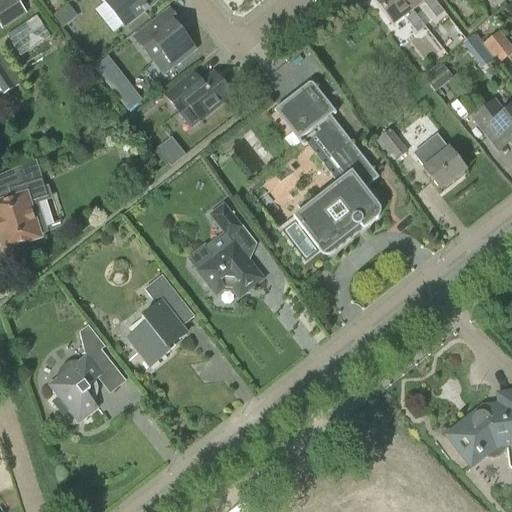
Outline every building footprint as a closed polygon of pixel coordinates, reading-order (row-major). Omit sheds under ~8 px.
[(0,28),(1,30),(25,15),(15,0),(3,0),(0,2),(0,28)] [(155,6),(150,0),(95,0),(122,32),(155,6)] [(416,34),(422,30),(398,0),(368,0),(370,2),(369,2),(392,31),(405,20),(416,34)] [(398,0),(422,30),(424,28),(413,14),(424,6),(435,19),(443,13),(432,0),(431,0),(430,1),(429,0),(398,0)] [(61,30),(77,18),(67,6),(52,18),(61,30)] [(20,56),(47,38),(35,19),(7,38),(20,56)] [(187,46),(188,39),(181,39),(172,28),(158,39),(150,30),(133,44),(153,68),(163,60),(172,73),(194,55),(187,46)] [(497,66),(511,54),(511,50),(498,33),(481,46),(497,66)] [(460,44),(468,54),(480,45),(472,35),(460,44)] [(106,83),(119,73),(107,57),(94,67),(106,83)] [(0,61),(0,106),(1,106),(0,104),(0,99),(12,92),(13,94),(20,90),(2,60),(0,61)] [(452,80),(442,68),(424,82),(434,94),(452,80)] [(169,99),(165,102),(179,120),(190,134),(199,126),(231,101),(213,79),(200,89),(197,84),(193,79),(169,99)] [(140,100),(127,84),(115,94),(127,109),(140,100)] [(335,119),(312,91),(312,90),(311,90),(310,89),(309,89),(308,89),(307,89),(306,90),(273,116),(274,118),(277,115),(295,137),(291,140),(301,152),(305,149),(303,147),(312,140),(345,182),(294,222),(299,229),(298,230),(302,235),(303,234),(322,258),(348,237),(346,234),(352,230),(353,230),(354,231),(355,231),(355,232),(356,232),(357,232),(358,231),(359,231),(360,230),(361,229),(361,228),(365,233),(376,224),(377,223),(378,222),(379,220),(379,219),(379,217),(379,216),(379,214),(378,213),(378,212),(363,194),(378,183),(329,121),(332,119),(333,120),(335,119)] [(511,110),(503,118),(493,107),(470,125),(487,146),(498,137),(511,153),(511,110)] [(410,120),(418,114),(413,109),(406,115),(410,120)] [(395,162),(406,153),(389,131),(378,139),(395,162)] [(447,150),(436,136),(423,146),(434,159),(421,170),(440,194),(466,173),(447,149),(447,150)] [(159,147),(168,165),(182,158),(174,140),(159,147)] [(0,210),(0,246),(3,257),(40,245),(37,237),(35,230),(40,228),(34,209),(48,204),(43,189),(42,186),(40,181),(37,182),(31,164),(2,177),(9,200),(9,201),(11,204),(12,207),(0,210)] [(223,205),(207,217),(227,242),(242,230),(223,205)] [(293,226),(281,235),(303,261),(314,253),(293,226)] [(217,262),(204,246),(185,261),(198,277),(197,278),(215,301),(222,295),(233,296),(238,304),(261,285),(233,250),(217,262)] [(149,374),(169,359),(166,356),(186,340),(166,315),(178,305),(161,283),(144,297),(156,313),(140,325),(145,331),(126,346),(149,374)] [(113,373),(98,354),(104,349),(87,328),(79,335),(84,357),(85,356),(91,363),(88,365),(86,363),(79,368),(76,368),(73,368),(70,368),(67,369),(64,371),(62,373),(60,375),(58,378),(57,381),(56,384),(56,387),(48,393),(58,405),(52,410),(62,422),(68,418),(78,431),(98,416),(90,406),(91,404),(92,402),(93,400),(94,398),(94,396),(93,394),(93,392),(92,390),(113,373)] [(474,465),(487,454),(489,455),(491,456),(492,457),(494,457),(496,456),(498,456),(500,455),(502,454),(503,453),(504,451),(505,449),(506,447),(506,446),(511,444),(511,392),(501,395),(502,405),(485,408),(450,436),(474,465)] [(376,511),(432,511),(405,477),(394,485),(392,481),(367,500),(376,511)]
